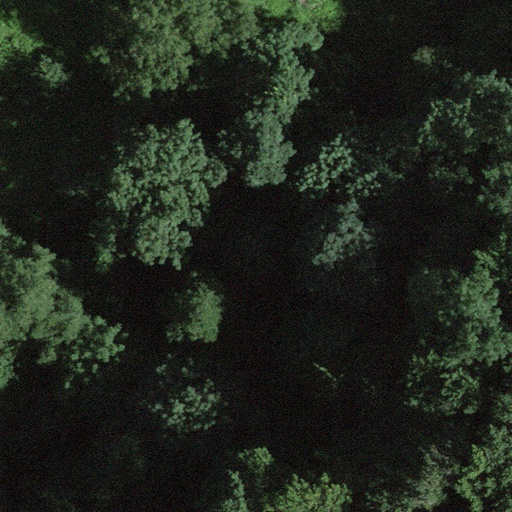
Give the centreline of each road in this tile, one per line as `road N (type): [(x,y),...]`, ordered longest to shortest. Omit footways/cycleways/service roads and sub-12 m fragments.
road 1 (track): [(0,506),(410,280)]
road 2 (track): [(410,280),(511,206)]
